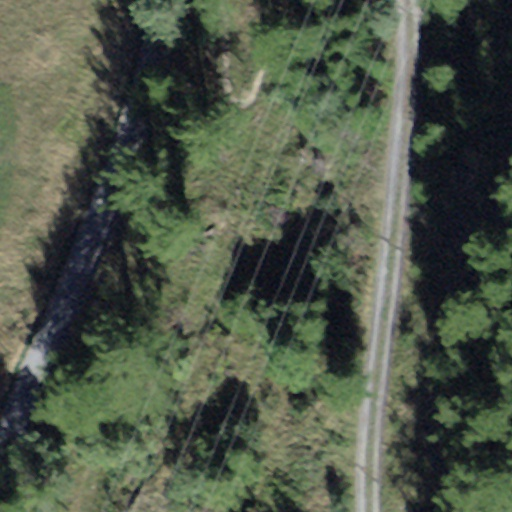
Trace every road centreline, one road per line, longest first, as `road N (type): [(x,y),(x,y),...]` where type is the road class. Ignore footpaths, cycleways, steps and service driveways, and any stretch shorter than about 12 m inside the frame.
road 1 (track): [(360,511),(358,441),(398,63),(393,0)]
road 2 (track): [(0,362),(128,0)]
